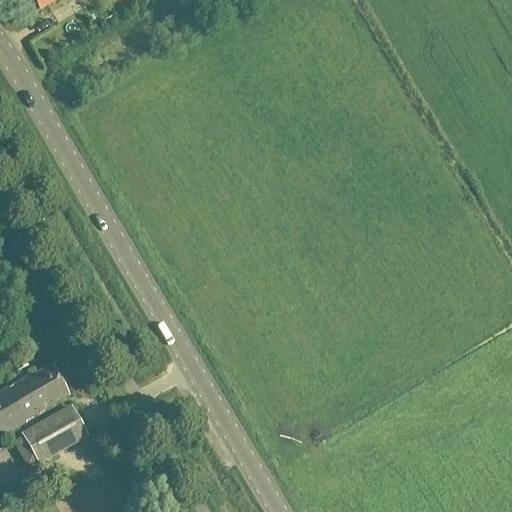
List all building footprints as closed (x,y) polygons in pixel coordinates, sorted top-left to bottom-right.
[(57,0),(32,0),(39,11),(57,0)] [(154,0),(130,0),(137,10),(154,0)] [(7,361),(16,374),(26,368),(18,354),(7,361)] [(25,379),(0,393),(0,438),(25,423),(24,423),(68,397),(49,367),(26,381),(25,379)] [(21,437),(37,465),(85,438),(69,409),(21,437)]
